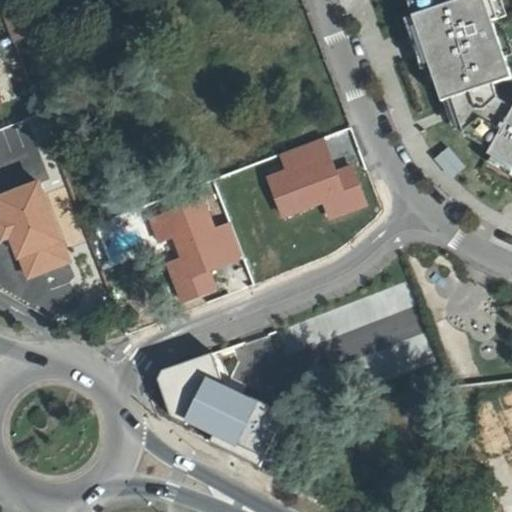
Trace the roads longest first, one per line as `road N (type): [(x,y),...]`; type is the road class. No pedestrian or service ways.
road 1 (residential): [(115,382),(157,351),(356,266),(421,206)]
road 2 (residential): [(324,0),(382,155),(421,206)]
road 3 (primary): [(258,511),(130,415)]
road 4 (primary): [(101,489),(173,491),(231,511)]
